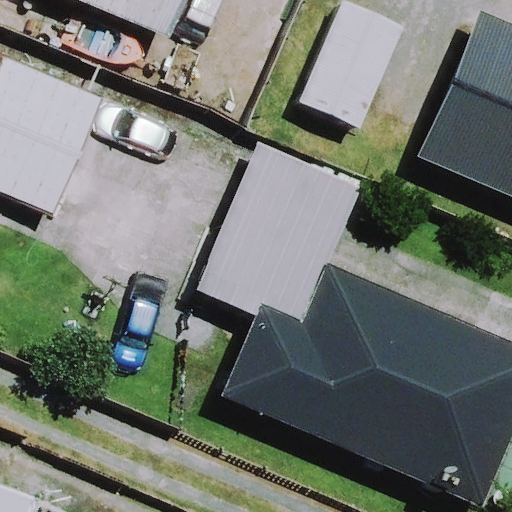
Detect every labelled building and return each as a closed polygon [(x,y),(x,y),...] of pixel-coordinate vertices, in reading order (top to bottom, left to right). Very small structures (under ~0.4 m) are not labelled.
[(179,0),(43,0),(159,48),(179,0)] [(399,37),(342,9),(292,111),(349,139),(399,37)] [(511,46),(468,28),(410,167),(511,210),(511,46)] [(95,108),(0,66),(0,203),(46,224),(95,108)] [(354,193),(252,149),(186,302),(247,328),(214,407),(458,511),(477,511),(511,432),(511,365),(316,282),(354,193)]
